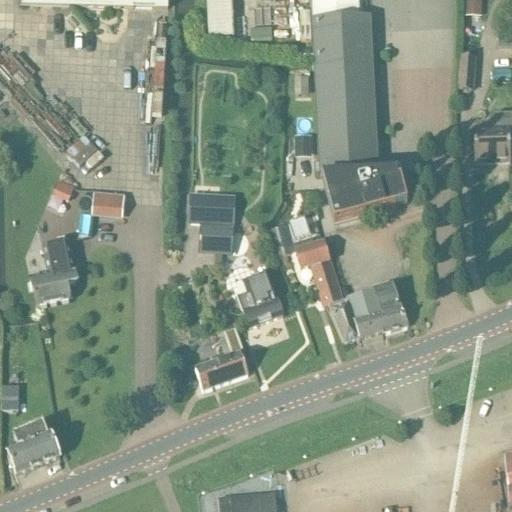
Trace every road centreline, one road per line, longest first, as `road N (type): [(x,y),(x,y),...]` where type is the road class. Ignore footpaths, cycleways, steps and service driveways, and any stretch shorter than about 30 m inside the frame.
road 1 (tertiary): [(0,510),(511,312)]
road 2 (unknown): [(147,452),(136,185),(102,104),(17,0)]
road 3 (unknown): [(440,341),(429,12)]
